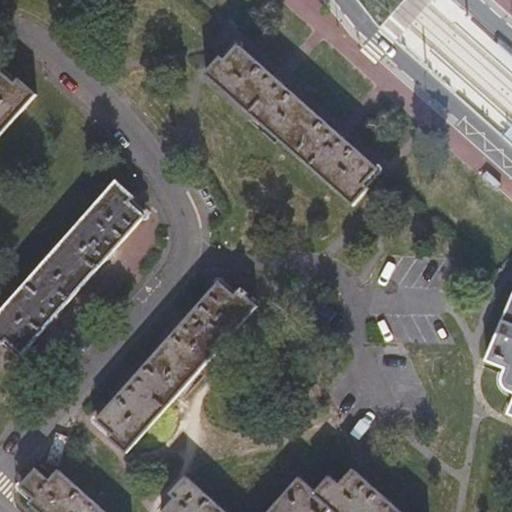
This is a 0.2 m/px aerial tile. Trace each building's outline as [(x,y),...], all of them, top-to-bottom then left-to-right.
[(378,171),(240,48),(225,63),(221,59),(207,76),(353,208),(369,192),(364,188),(378,171)] [(0,138),(37,97),(20,82),(16,87),(0,72),(0,138)] [(134,200),(118,185),(0,318),(0,343),(3,346),(7,342),(22,356),(146,219),(131,205),(134,200)] [(159,354),(191,382),(257,308),(240,293),(236,299),(220,286),(159,354)] [(511,302),(485,364),(506,371),(502,378),(503,387),(508,395),(511,397),(511,408),(508,417),(511,418),(511,302)] [(191,382),(159,354),(97,422),(113,437),(110,439),(126,455),(191,382)] [(102,511),(59,474),(50,483),(37,471),(22,489),(34,502),(31,506),(37,511),(102,511)] [(334,511),(397,511),(355,473),(340,488),(330,480),(316,496),(332,510),(334,511)] [(222,511),(186,479),(171,497),(176,501),(166,511),(222,511)] [(330,511),(332,510),(316,496),(299,481),(271,511),(330,511)]
